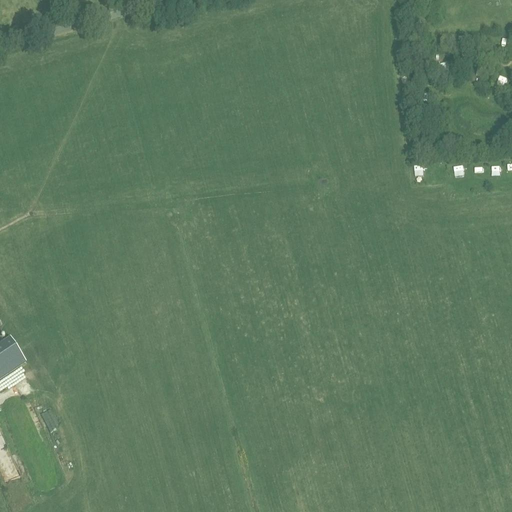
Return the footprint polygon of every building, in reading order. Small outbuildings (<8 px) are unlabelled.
[(503,75),(500,79),(506,84),(509,79),(503,75)] [(425,93),(436,97),(439,88),(428,84),(425,93)] [(457,187),(492,185),(491,176),(457,178),(457,187)] [(13,356),(0,364),(0,387),(46,357),(35,342),(27,347),(29,350),(14,359),(13,356)] [(17,499),(20,504),(31,498),(29,494),(17,499)]
